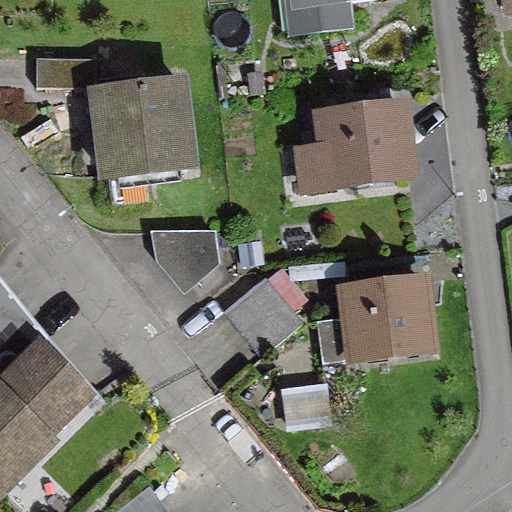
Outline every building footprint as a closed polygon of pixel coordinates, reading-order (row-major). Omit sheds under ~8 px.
[(341,4),(373,0),(283,0),(288,36),(344,30),(341,4)] [(511,0),(498,0),(500,14),(511,12),(511,0)] [(91,92),(91,62),(31,61),(31,91),(91,92)] [(185,171),(174,84),(92,94),(103,181),(185,171)] [(330,190),(403,181),(394,109),(318,119),(322,153),(325,153),(330,190)] [(183,292),(213,266),(209,235),(153,236),(158,262),(183,292)] [(296,326),(259,283),(220,316),(257,359),(296,326)] [(416,284),(341,293),(345,323),(312,327),(318,367),(425,354),(416,284)] [(0,340),(27,314),(7,289),(0,295),(0,340)] [(46,337),(27,314),(0,340),(0,379),(1,381),(40,343),(46,337)] [(40,343),(0,382),(0,504),(58,447),(51,440),(95,398),(40,343)] [(167,511),(149,488),(120,511),(167,511)]
